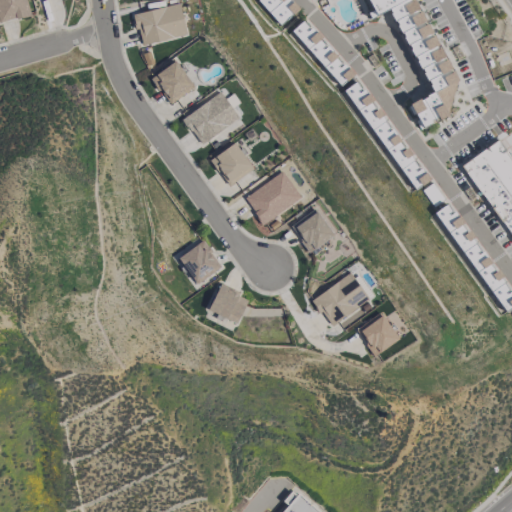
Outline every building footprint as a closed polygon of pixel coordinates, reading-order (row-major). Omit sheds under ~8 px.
[(0,0),(0,23),(33,13),(29,0),(28,0),(26,1),(25,0),(0,0)] [(256,0),(291,0),(299,8),(292,14),(292,13),(279,25),(256,0)] [(367,0),(409,0),(410,1),(413,0),(417,8),(414,9),(416,13),(419,11),(423,19),(421,21),(423,24),(426,23),(431,32),(428,33),(430,36),(432,35),(437,44),(435,45),(436,47),(439,46),(444,56),(442,58),(443,60),(445,58),(450,68),(448,69),(449,72),(452,70),(456,79),(447,114),(438,119),(436,116),(429,120),(430,122),(422,126),(409,104),(418,98),(419,100),(427,96),(426,95),(432,91),(429,85),(430,84),(427,80),(426,80),(422,72),(423,72),(421,68),(420,69),(415,60),(416,60),(414,56),(413,57),(408,49),(410,48),(407,44),(407,45),(402,37),(403,36),(401,32),(400,33),(396,25),(397,24),(394,20),(393,20),(389,13),(390,12),(388,8),(370,18),(367,12),(372,9),(367,0)] [(134,13),(139,44),(186,36),(180,4),(134,13)] [(291,30),(302,20),(308,27),(305,30),(306,31),(311,27),(315,31),(316,30),(321,36),(318,39),(324,45),(321,48),(322,49),(327,45),(332,50),(331,51),(336,56),(335,57),(340,63),(337,66),(338,68),(343,63),(347,68),(348,67),(353,73),(340,85),(291,30)] [(150,77),(167,104),(193,88),(176,61),(150,77)] [(344,90),(355,82),(359,88),(356,91),(357,93),(363,88),(367,93),(373,100),(370,102),(375,108),(371,111),(377,107),(383,114),(381,116),(384,120),(383,120),(388,128),(385,130),(387,132),(392,128),(395,133),(394,134),(399,140),(398,141),(402,147),(398,150),(399,152),(406,146),(412,154),(410,155),(413,160),(412,160),(417,167),(414,170),(415,171),(420,167),(424,172),(425,172),(429,178),(421,184),(420,184),(414,188),(344,90)] [(199,145),(238,118),(220,92),(181,118),(199,145)] [(511,236),(461,165),(495,141),(511,163),(511,236)] [(210,158),(226,186),(252,170),(236,143),(210,158)] [(300,200),(284,172),(243,195),(260,223),(300,200)] [(433,207),(443,199),(432,183),(422,190),(433,207)] [(502,313),(511,306),(511,299),(450,202),(436,211),(502,313)] [(290,225),(307,252),(332,237),(316,209),(290,225)] [(196,284),(221,267),(202,240),(177,257),(196,284)] [(311,300),(330,326),(368,299),(349,272),(311,300)] [(217,285),(208,312),(237,323),(247,296),(217,285)] [(400,338),(381,311),(355,329),(373,356),(400,338)] [(280,511),(317,511),(292,490),(282,501),(287,505),(280,511)]
